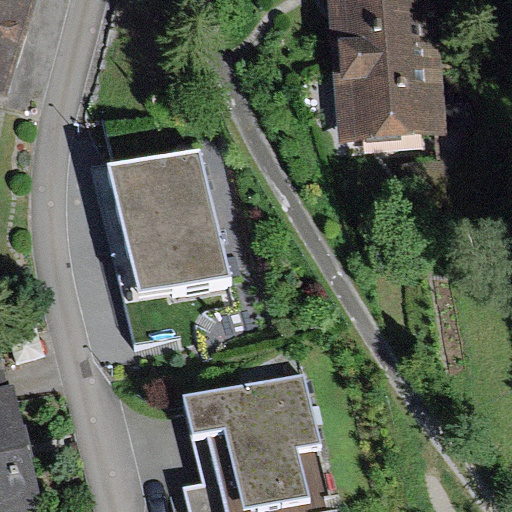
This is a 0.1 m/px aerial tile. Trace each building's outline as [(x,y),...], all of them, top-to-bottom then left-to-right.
[(0,0),(0,109),(8,113),(43,0),(0,0)] [(334,0),(343,151),(446,145),(437,0),(334,0)] [(236,272),(206,156),(123,177),(153,293),(236,272)] [(322,454),(305,388),(192,416),(201,454),(212,451),(227,511),(313,511),(300,459),(322,454)] [(44,511),(17,395),(0,398),(0,511),(44,511)]
